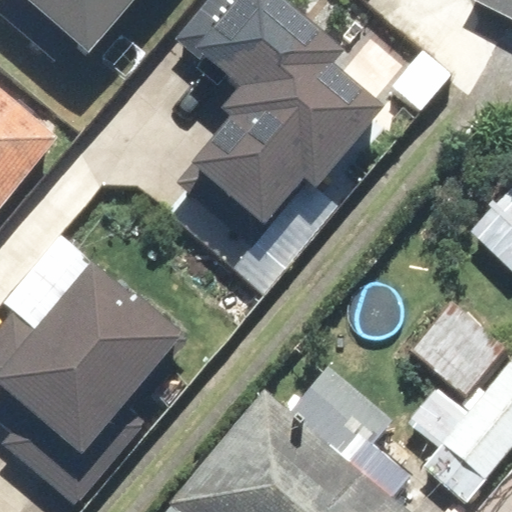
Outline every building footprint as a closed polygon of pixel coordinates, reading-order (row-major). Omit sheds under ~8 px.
[(0,0),(0,6),(57,52),(71,35),(98,56),(143,0),(0,0)] [(241,248),(295,182),(303,189),(373,105),(318,61),(332,45),(276,0),(208,0),(177,38),(233,85),(211,111),(222,120),(166,187),(241,248)] [(511,35),(511,0),(460,0),(456,9),(511,35)] [(462,75),(432,51),(399,91),(429,115),(462,75)] [(0,203),(35,158),(0,127),(0,203)] [(79,273),(22,340),(4,325),(0,329),(0,424),(11,434),(0,448),(0,458),(67,511),(71,511),(132,436),(108,417),(168,347),(79,273)] [(438,319),(401,364),(452,405),(489,360),(438,319)] [(511,377),(506,373),(438,455),(476,486),(511,442),(511,377)] [(170,511),(375,511),(252,412),(213,461),(170,511)] [(511,511),(511,482),(486,511),(511,511)]
